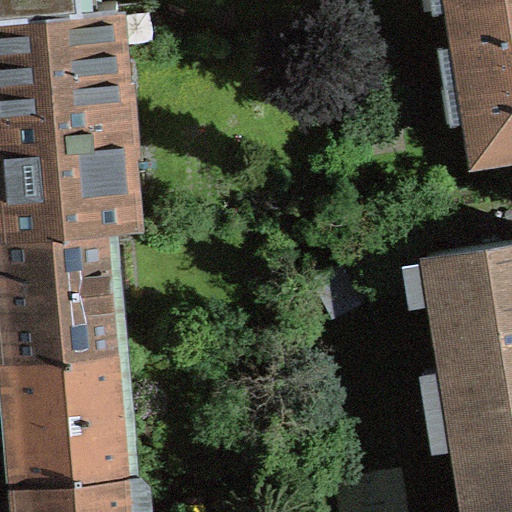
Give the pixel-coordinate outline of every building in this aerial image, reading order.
[(0,0),(0,13),(117,3),(116,0),(104,0),(74,3),(73,0),(0,0)] [(478,150),(511,144),(511,0),(466,0),(454,2),(478,150)] [(0,129),(9,229),(97,221),(135,218),(131,162),(115,160),(114,148),(137,147),(131,73),(107,76),(106,64),(122,59),(117,3),(0,13),(0,129)] [(0,318),(3,320),(6,354),(108,345),(105,311),(118,310),(113,255),(100,256),(97,221),(9,229),(0,229),(0,318)] [(445,364),(425,367),(431,404),(511,390),(511,236),(427,250),(428,256),(408,260),(414,295),(434,292),(445,364)] [(108,345),(6,354),(9,389),(6,390),(9,418),(11,443),(14,444),(17,479),(119,470),(116,435),(129,434),(124,379),(111,380),(108,345)] [(511,511),(511,390),(431,404),(437,440),(457,436),(468,511),(511,511)] [(131,469),(119,470),(17,479),(18,499),(19,511),(135,511),(132,469),(131,469)]
